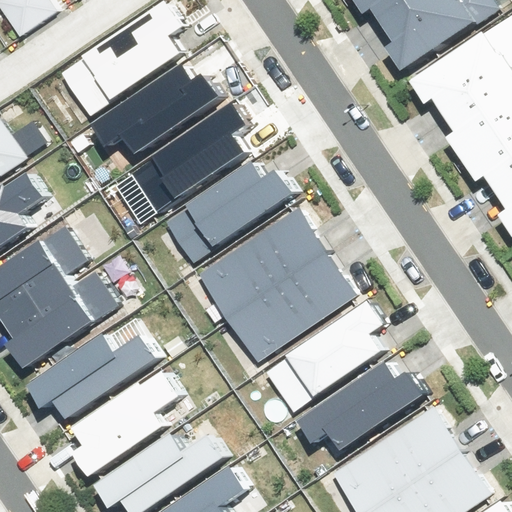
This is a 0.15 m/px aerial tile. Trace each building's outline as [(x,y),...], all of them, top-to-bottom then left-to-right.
[(6,0),(26,29),(45,17),(33,0),(6,0)] [(33,0),(45,17),(64,5),(60,0),(33,0)] [(381,4),(393,21),(424,0),(370,0),(375,8),(381,4)] [(424,0),(393,21),(404,38),(399,42),(414,65),(506,4),(503,0),(424,0)] [(170,4),(59,77),(88,120),(199,48),(170,4)] [(445,91),(457,109),(511,73),(511,15),(421,76),(435,98),(445,91)] [(210,48),(98,121),(127,164),(238,91),(210,48)] [(459,132),(474,154),(511,128),(511,73),(457,109),(468,126),(459,132)] [(246,97),(135,169),(164,213),(275,140),(246,97)] [(6,120),(0,123),(0,174),(29,156),(6,120)] [(495,169),(506,186),(511,182),(511,128),(474,154),(488,174),(495,169)] [(277,147),(165,220),(194,263),(305,191),(277,147)] [(40,165),(0,191),(0,250),(43,222),(33,206),(56,191),(40,165)] [(306,207),(204,275),(234,319),(335,251),(306,207)] [(74,218),(0,267),(0,308),(9,303),(17,316),(102,259),(74,218)] [(335,251),(234,319),(263,363),(365,295),(335,251)] [(102,259),(17,316),(29,334),(19,340),(36,364),(130,301),(102,259)] [(385,288),(278,368),(309,410),(389,351),(380,339),(408,318),(385,288)] [(41,382),(56,402),(68,394),(79,410),(167,350),(151,327),(128,343),(118,329),(41,382)] [(97,441),(85,450),(99,470),(176,417),(165,402),(188,386),(173,364),(85,425),(97,441)] [(400,368),(320,420),(334,441),(354,429),(362,442),(440,391),(425,368),(408,379),(400,368)] [(445,403),(343,472),(370,511),(377,511),(475,448),(445,403)] [(108,482),(122,503),(134,495),(145,511),(233,450),(218,428),(195,444),(184,429),(108,482)] [(475,448),(377,511),(473,511),(504,492),(475,448)] [(244,511),(236,501),(259,485),(244,462),(172,511),(244,511)] [(511,511),(511,495),(489,511),(511,511)]
